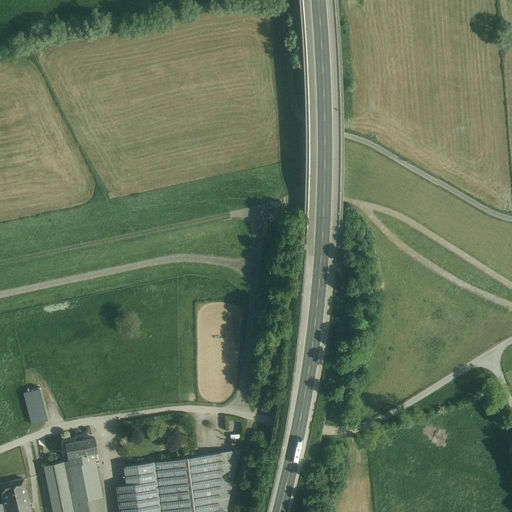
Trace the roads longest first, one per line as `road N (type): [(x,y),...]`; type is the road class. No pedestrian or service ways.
road 1 (residential): [(0,449),(72,423),(183,408),(323,433),(354,430),(511,341)]
road 2 (primary): [(317,0),(323,208),(310,353),(278,511)]
road 3 (track): [(511,219),(300,117),(282,0)]
road 4 (track): [(0,295),(173,259),(253,266)]
road 5 (track): [(511,306),(400,248),(361,202)]
